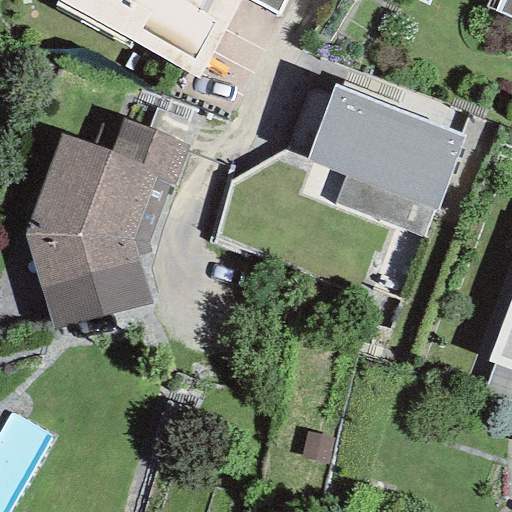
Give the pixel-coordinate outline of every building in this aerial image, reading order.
[(57,0),(56,2),(196,79),(239,0),(57,0)] [(284,0),(247,0),(276,15),(284,0)] [(511,0),(498,0),(494,10),(511,17),(511,0)] [(334,86),(306,161),(343,175),(332,204),(421,238),(432,209),(436,211),(465,135),(334,86)] [(106,113),(92,147),(155,173),(153,178),(173,186),(189,147),(106,113)] [(23,236),(130,235),(153,178),(155,173),(92,147),(60,135),(23,236)] [(130,235),(23,236),(52,330),(151,304),(130,235)] [(511,294),(487,360),(494,363),(483,391),(511,402),(511,294)]
